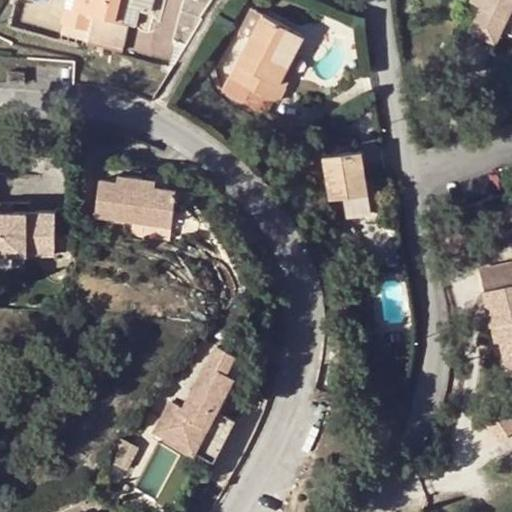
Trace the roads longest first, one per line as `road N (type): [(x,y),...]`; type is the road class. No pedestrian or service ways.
road 1 (residential): [(0,103),(101,107),(161,125),(231,169),(273,215),(302,286),(302,378),(233,511)]
road 2 (residential): [(407,176),(429,360),(412,450),(371,511)]
road 3 (residential): [(378,0),(407,176)]
